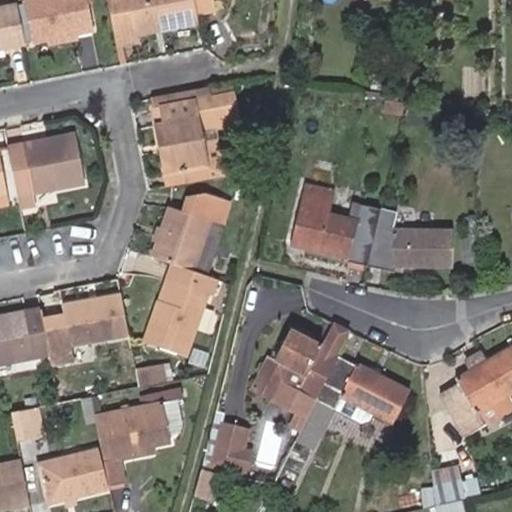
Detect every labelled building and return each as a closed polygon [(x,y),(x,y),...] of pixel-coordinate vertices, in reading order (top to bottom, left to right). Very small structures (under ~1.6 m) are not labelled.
[(20,46),(21,51),(30,50),(46,46),(72,41),(90,38),(83,0),(77,0),(65,2),(24,11),(14,13),(20,46)] [(103,0),(113,52),(133,48),(131,38),(130,35),(163,29),(163,33),(194,27),(193,24),(193,22),(189,3),(188,0),(103,0)] [(188,0),(189,3),(193,22),(193,24),(210,20),(206,0),(188,0)] [(6,49),(20,46),(14,13),(0,16),(0,54),(7,53),(6,49)] [(163,29),(130,35),(131,38),(163,33),(163,29)] [(72,41),(46,46),(48,54),(74,49),(72,41)] [(148,109),(153,135),(160,133),(158,119),(190,112),(197,144),(235,135),(233,126),(209,131),(205,110),(203,98),(148,109)] [(209,131),(233,126),(230,105),(205,110),(209,131)] [(203,171),(197,144),(190,112),(158,119),(160,133),(153,135),(156,151),(163,149),(168,178),(203,171)] [(3,156),(17,220),(33,216),(30,202),(82,191),(71,144),(20,153),(3,156)] [(161,179),(168,178),(163,149),(156,151),(161,179)] [(368,264),(382,209),(360,205),(356,219),(325,213),(329,193),(302,187),(290,243),(349,255),(348,259),(368,264)] [(155,247),(150,264),(168,271),(189,277),(204,228),(213,231),(222,201),(200,194),(184,198),(176,218),(166,215),(158,238),(162,239),(158,248),(155,247)] [(397,212),(382,209),(368,264),(388,267),(389,264),(447,263),(446,226),(398,227),(397,212)] [(213,231),(204,228),(189,277),(198,280),(213,231)] [(209,302),(215,286),(189,277),(168,271),(162,286),(142,346),(183,361),(204,300),(209,302)] [(124,344),(116,304),(57,315),(59,328),(38,333),(46,375),(69,370),(66,356),(124,344)] [(20,322),(0,325),(0,371),(43,363),(37,329),(22,332),(20,322)] [(351,333),(333,324),(324,347),(322,350),(339,359),(351,333)] [(292,332),(273,371),(294,380),(297,373),(308,378),(305,385),(322,393),(314,412),(299,442),(317,451),(328,428),(329,429),(342,402),(344,403),(348,397),(392,417),(407,388),(361,366),(359,368),(339,359),(322,350),(324,347),(292,332)] [(465,433),(511,405),(511,396),(510,393),(511,391),(511,351),(457,382),(459,385),(442,395),(465,433)] [(140,368),(143,386),(169,382),(166,364),(140,368)] [(294,380),(273,371),(271,374),(292,384),(286,399),(314,412),(322,393),(305,385),(308,378),(297,373),(294,380)] [(86,407),(77,408),(80,427),(90,426),(86,407)] [(140,456),(168,451),(159,412),(90,426),(98,470),(103,495),(118,492),(113,467),(141,463),(140,456)] [(25,419),(30,446),(39,444),(34,417),(25,419)] [(30,446),(25,419),(8,423),(13,450),(30,446)] [(215,420),(201,497),(221,501),(228,466),(252,471),(260,428),(215,420)] [(461,466),(458,449),(443,452),(446,469),(461,466)] [(92,460),(35,473),(44,508),(100,495),(92,460)] [(0,511),(18,511),(21,511),(12,468),(0,470),(0,511)] [(460,481),(464,497),(479,494),(475,478),(460,481)] [(460,481),(434,488),(435,504),(464,497),(460,481)]
